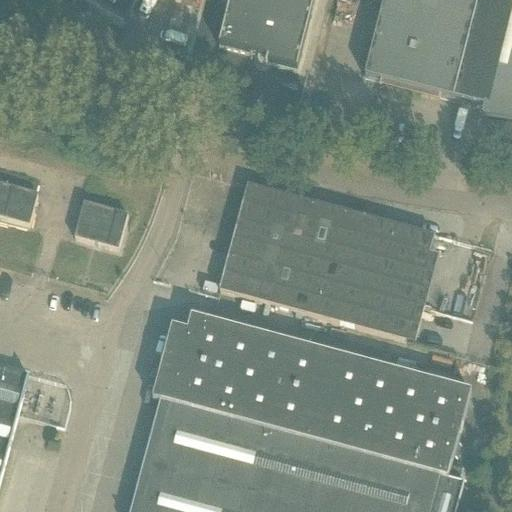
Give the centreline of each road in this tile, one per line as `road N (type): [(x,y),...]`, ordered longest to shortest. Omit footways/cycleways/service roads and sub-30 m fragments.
road 1 (unclassified): [(59,511),(115,310),(156,233),(196,124)]
road 2 (unclassified): [(511,211),(355,186),(196,124)]
road 3 (unclassified): [(196,124),(0,8)]
